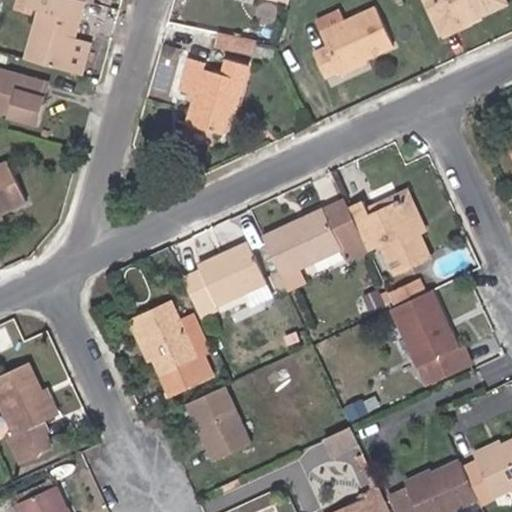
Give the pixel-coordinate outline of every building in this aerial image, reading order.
[(25,7),(27,0),(17,0),(15,9),(31,14),(33,9),(25,7)] [(90,42),(75,39),(79,21),(78,21),(83,0),(82,0),(27,0),(25,7),(33,9),(39,10),(26,59),(81,75),(90,42)] [(506,3),(504,0),(424,0),(440,33),(468,21),(466,14),(489,4),(492,10),(506,3)] [(468,21),(492,10),(489,4),(466,14),(468,21)] [(394,47),(376,7),(345,21),(321,32),(327,46),(313,53),(325,78),(339,72),(340,73),(366,60),(394,47)] [(345,21),(339,9),(316,21),(321,32),(345,21)] [(442,37),(470,25),(468,21),(440,33),(442,37)] [(255,40),(219,32),(216,47),(253,54),(253,53),(255,45),(255,40)] [(273,58),(275,50),(255,45),(253,53),(273,58)] [(235,112),(248,65),(227,59),(222,74),(204,69),(207,63),(189,58),(180,91),(195,95),(187,124),(223,134),(229,111),(235,112)] [(342,77),(369,65),(366,60),(340,73),(342,77)] [(0,112),(36,123),(47,83),(0,70),(0,112)] [(0,214),(25,203),(6,163),(0,165),(0,214)] [(427,232),(407,188),(366,207),(369,214),(404,197),(421,235),(427,232)] [(421,235),(404,197),(369,214),(366,207),(364,201),(349,208),(369,251),(382,246),(395,274),(431,257),(421,235)] [(299,269),(341,250),(346,261),(369,251),(349,208),(344,198),(263,236),(288,292),(306,284),(299,269)] [(267,282),(249,242),(198,265),(200,270),(183,278),(201,317),(219,309),(216,306),(243,293),(267,282)] [(394,306),(425,292),(420,279),(389,293),(389,294),(394,306)] [(274,298),(267,282),(243,293),(250,309),(274,298)] [(460,348),(433,290),(395,308),(391,309),(418,367),(427,362),(435,380),(473,363),(464,346),(460,348)] [(199,359),(180,319),(171,300),(134,317),(154,360),(161,375),(167,372),(176,392),(213,375),(205,356),(199,359)] [(211,353),(193,313),(180,319),(199,359),(205,356),(211,353)] [(154,360),(134,317),(129,320),(149,363),(154,360)] [(54,417),(41,390),(28,362),(0,375),(0,402),(15,434),(8,437),(20,463),(54,447),(48,433),(51,431),(46,420),(54,417)] [(435,380),(427,362),(418,367),(416,367),(425,386),(435,380)] [(176,392),(167,372),(161,375),(169,395),(176,392)] [(252,443),(226,386),(187,403),(213,461),(252,443)] [(59,415),(46,388),(41,390),(54,417),(59,415)] [(351,427),(325,438),(333,455),(358,443),(351,427)] [(511,439),(503,444),(475,457),(477,461),(463,468),(478,499),(480,504),(494,498),(493,497),(511,489),(511,491),(511,439)] [(475,457),(503,444),(501,440),(474,453),(475,457)] [(359,462),(372,490),(379,487),(366,459),(359,462)] [(463,468),(460,461),(433,473),(406,485),(407,488),(403,490),(413,511),(450,511),(478,499),(463,468)] [(406,485),(433,473),(431,470),(405,482),(406,485)] [(223,492),(242,484),(239,478),(221,487),(223,492)] [(69,511),(57,485),(17,504),(20,511),(69,511)] [(358,497),(360,500),(333,511),(390,511),(379,487),(358,497)] [(413,511),(403,490),(388,497),(396,511),(413,511)]
